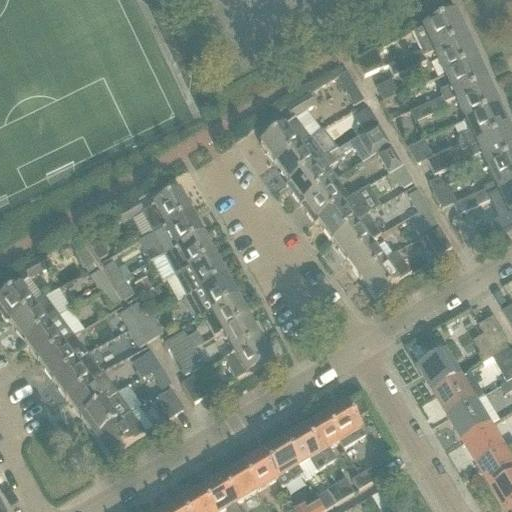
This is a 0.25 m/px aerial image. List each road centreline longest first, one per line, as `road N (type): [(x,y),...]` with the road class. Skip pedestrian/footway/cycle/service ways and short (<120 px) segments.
road 1 (residential): [(85,511),(359,349)]
road 2 (residential): [(359,349),(202,139)]
road 3 (residential): [(455,511),(359,349)]
road 4 (residential): [(359,349),(511,257)]
